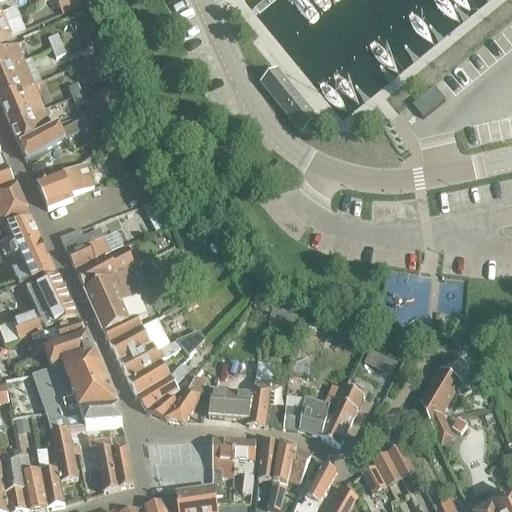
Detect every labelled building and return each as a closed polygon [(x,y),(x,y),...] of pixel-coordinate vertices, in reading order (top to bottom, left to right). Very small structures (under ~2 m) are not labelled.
[(52,0),(47,2),(47,3),(54,0),(56,0),(63,16),(82,8),(78,0),(52,0)] [(3,21),(0,22),(0,43),(11,38),(5,26),(19,20),(15,10),(1,16),(3,21)] [(21,53),(30,51),(26,33),(17,35),(21,53)] [(52,52),(61,48),(57,38),(48,42),(52,52)] [(0,72),(23,64),(16,47),(0,51),(0,72)] [(61,48),(52,52),(56,62),(65,58),(61,48)] [(0,102),(34,89),(23,64),(0,72),(0,102)] [(260,85),(301,136),(317,122),(276,72),(260,85)] [(72,101),(82,96),(78,87),(68,91),(72,101)] [(121,98),(116,87),(94,97),(99,108),(121,98)] [(0,104),(10,129),(44,114),(34,89),(0,102),(0,104)] [(82,96),(72,101),(77,111),(87,106),(82,96)] [(44,114),(10,129),(18,148),(58,127),(51,130),(44,114)] [(58,127),(18,148),(25,164),(58,147),(88,132),(86,127),(80,130),(78,126),(67,131),(68,134),(62,136),(58,127)] [(0,191),(15,185),(3,158),(0,159),(0,191)] [(43,164),(32,169),(38,183),(49,178),(43,164)] [(35,188),(47,214),(72,205),(70,200),(94,191),(85,169),(35,188)] [(15,185),(0,191),(0,229),(30,218),(15,185)] [(19,288),(56,275),(31,221),(4,232),(9,243),(1,247),(6,258),(20,253),(26,268),(13,274),(19,288)] [(76,274),(111,256),(105,244),(103,241),(99,233),(84,240),(81,235),(62,243),(69,259),(76,274)] [(86,295),(126,275),(135,271),(127,254),(78,278),(86,295)] [(111,349),(143,332),(138,322),(148,317),(140,302),(126,275),(86,295),(111,349)] [(19,342),(19,343),(77,322),(58,278),(27,293),(38,317),(13,326),(9,319),(5,324),(0,325),(0,334),(5,348),(19,342)] [(272,311),(270,317),(271,317),(270,320),(282,324),(282,322),(294,327),(296,320),(272,311)] [(143,332),(111,349),(120,367),(155,349),(158,355),(170,350),(158,324),(143,332)] [(45,356),(87,341),(80,327),(44,339),(43,337),(30,342),(37,360),(45,356)] [(120,367),(129,384),(163,365),(176,358),(182,353),(190,361),(206,344),(197,335),(175,346),(176,347),(170,350),(158,355),(155,349),(120,367)] [(51,435),(69,434),(123,430),(120,414),(98,357),(96,357),(87,341),(45,356),(51,372),(43,375),(35,378),(48,421),(51,435)] [(139,402),(172,381),(163,365),(129,384),(139,402)] [(149,418),(180,397),(175,388),(189,375),(182,368),(172,381),(139,402),(149,418)] [(421,404),(433,430),(459,387),(438,374),(421,404)] [(288,394),(306,397),(309,379),(291,376),(288,394)] [(251,423),(250,429),(265,431),(284,432),(286,417),(267,416),(272,380),(257,378),(256,387),(251,423)] [(190,394),(183,402),(164,423),(186,427),(202,400),(208,385),(198,379),(190,394)] [(251,423),(256,387),(249,386),(248,397),(212,395),(211,421),(251,423)] [(284,432),(284,433),(300,435),(320,442),(342,395),(331,389),(323,407),(306,402),(288,399),(286,417),(284,432)] [(342,395),(320,442),(322,442),(340,450),(364,400),(346,391),(344,390),(342,395)] [(164,423),(183,402),(180,397),(149,418),(164,423)] [(69,434),(51,435),(54,453),(72,450),(69,434)] [(94,439),(87,440),(89,450),(94,449),(103,497),(119,492),(120,492),(111,443),(95,445),(94,439)] [(125,442),(111,443),(120,492),(133,488),(125,442)] [(235,477),(236,445),(215,444),(214,468),(215,493),(216,499),(222,498),(221,482),(233,482),(233,477),(235,477)] [(236,445),(235,477),(244,477),(242,497),(251,498),(254,475),(256,475),(257,446),(236,445)] [(275,487),(282,449),(263,446),(259,484),(275,487)] [(281,511),(289,484),(297,454),(282,449),(275,487),(269,511),(281,511)] [(72,450),(54,453),(58,472),(60,486),(84,481),(78,450),(72,450)] [(400,450),(386,457),(400,482),(413,475),(400,450)] [(297,454),(289,484),(300,488),(303,482),(310,460),(297,454)] [(42,455),(38,456),(42,475),(49,511),(64,509),(60,486),(58,472),(51,474),(47,457),(43,458),(42,455)] [(400,482),(386,457),(372,465),(386,490),(400,482)] [(29,460),(20,462),(21,465),(30,511),(48,511),(49,511),(42,475),(32,477),(29,460)] [(30,511),(21,465),(3,469),(7,511),(30,511)] [(315,511),(318,507),(336,475),(322,467),(306,500),(300,511),(315,511)] [(361,478),(372,498),(386,491),(375,470),(361,478)] [(217,511),(216,499),(215,493),(195,496),(178,498),(180,511),(217,511)] [(332,511),(352,511),(358,501),(343,493),(332,511)] [(511,511),(511,500),(494,510),(494,511),(511,511)] [(454,511),(450,503),(441,507),(443,511),(454,511)]
